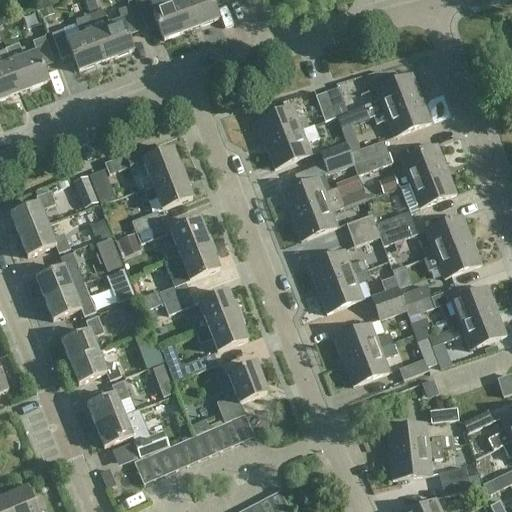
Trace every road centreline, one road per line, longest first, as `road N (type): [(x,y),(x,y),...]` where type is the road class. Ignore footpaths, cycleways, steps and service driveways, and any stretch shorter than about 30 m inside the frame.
road 1 (residential): [(361,511),(188,83)]
road 2 (residential): [(94,511),(0,278)]
road 3 (residential): [(511,234),(430,8)]
road 4 (residential): [(0,152),(188,83)]
road 5 (residential): [(275,52),(430,8)]
